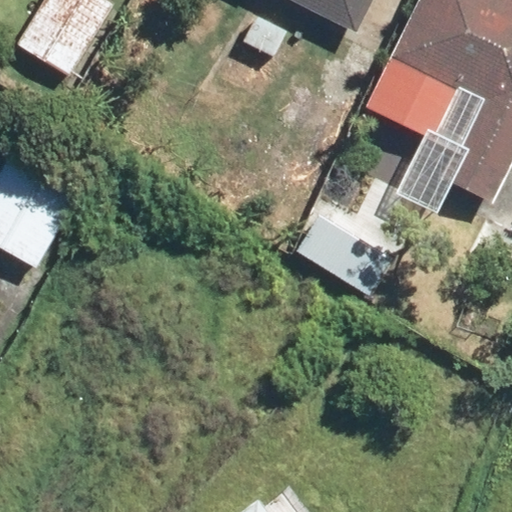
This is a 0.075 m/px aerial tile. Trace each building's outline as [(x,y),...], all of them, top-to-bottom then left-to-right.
[(71,64),(111,0),(43,0),(23,33),(71,64)] [(268,0),(243,53),(253,58),(246,72),(272,84),(308,10),(382,46),(403,0),(268,0)] [(511,161),(511,0),(432,0),(405,51),(488,97),(444,176),(490,201),(511,161)] [(93,206),(18,156),(0,183),(0,242),(47,274),(93,206)] [(0,511),(130,511),(182,445),(83,365),(0,471),(0,511)] [(322,511),(320,508),(315,511),(276,511),(264,496),(244,511),(322,511)]
